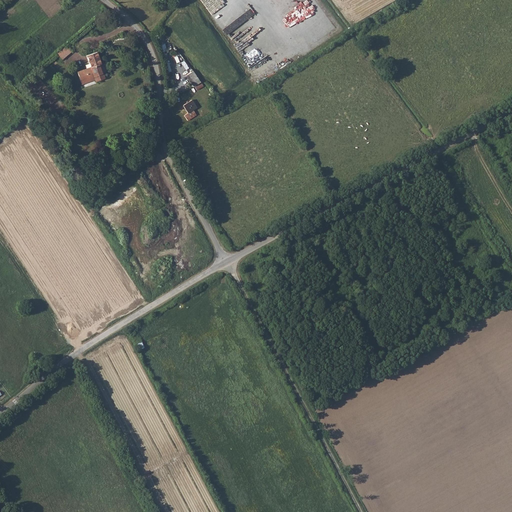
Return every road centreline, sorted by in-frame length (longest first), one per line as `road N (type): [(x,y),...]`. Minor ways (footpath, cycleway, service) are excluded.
road 1 (unclassified): [(226,262),(511,110)]
road 2 (unclassified): [(226,262),(167,157),(151,52),(102,0)]
road 3 (unclassified): [(226,262),(359,511)]
road 4 (unclassified): [(0,413),(95,339),(226,262)]
